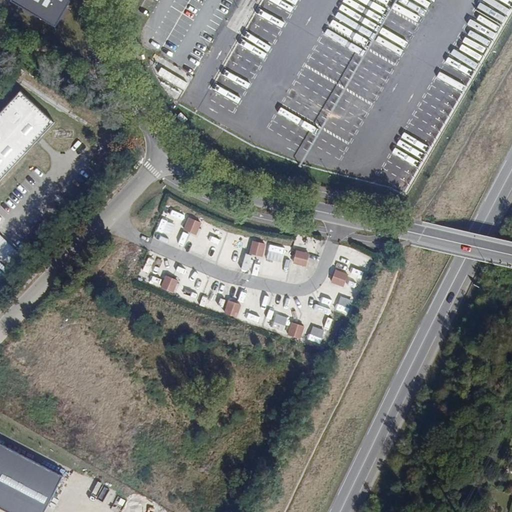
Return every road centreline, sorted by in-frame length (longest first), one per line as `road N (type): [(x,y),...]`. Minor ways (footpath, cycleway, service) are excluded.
road 1 (secondary): [(511,170),(339,511)]
road 2 (residential): [(342,216),(313,284),(299,291),(204,266),(105,217)]
road 3 (tertiary): [(168,146),(226,185),(342,216)]
road 4 (tertiary): [(342,216),(511,255)]
road 5 (tertiary): [(102,0),(106,57),(168,146)]
road 6 (unknown): [(250,0),(201,89),(251,119)]
road 7 (unclassified): [(105,217),(0,333)]
